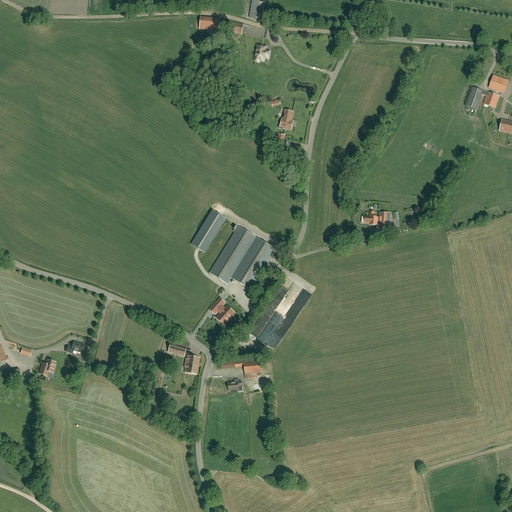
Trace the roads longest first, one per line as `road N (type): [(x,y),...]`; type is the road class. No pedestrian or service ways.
road 1 (unclassified): [(212,356),(251,315),(303,232),(317,113),(354,35)]
road 2 (track): [(354,35),(205,13),(46,17),(0,0)]
road 3 (unclassified): [(212,356),(163,320),(23,267),(0,249)]
road 4 (unclassified): [(511,65),(473,45),(354,35)]
road 5 (unclassified): [(213,511),(198,449),(212,356)]
